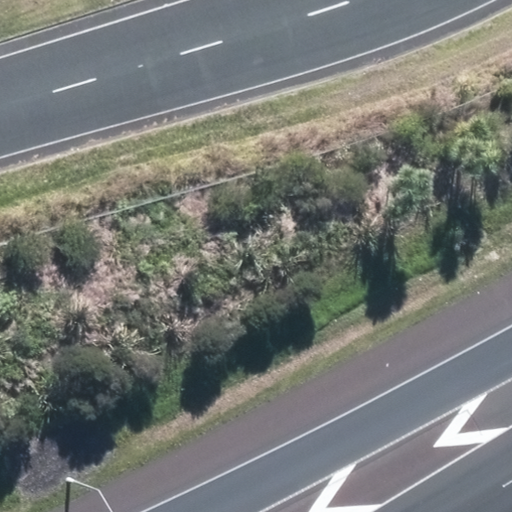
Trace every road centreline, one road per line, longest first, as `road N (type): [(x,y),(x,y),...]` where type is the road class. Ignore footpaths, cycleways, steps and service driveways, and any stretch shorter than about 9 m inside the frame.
road 1 (motorway): [(144,511),(511,342)]
road 2 (residential): [(319,0),(0,108)]
